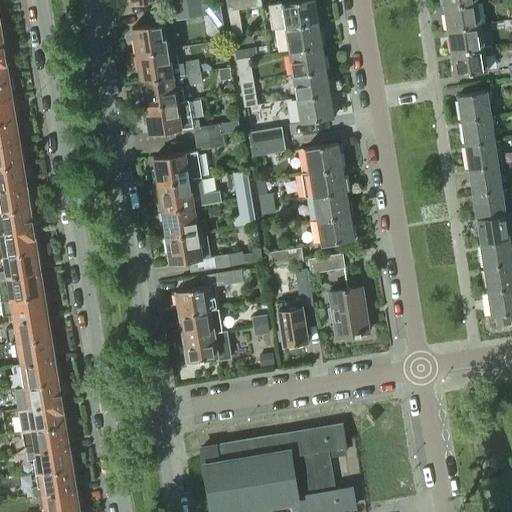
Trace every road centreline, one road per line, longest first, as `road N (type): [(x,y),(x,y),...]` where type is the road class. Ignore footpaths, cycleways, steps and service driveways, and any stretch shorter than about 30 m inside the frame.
road 1 (secondary): [(36,0),(101,428)]
road 2 (secondary): [(167,416),(97,0)]
road 3 (residential): [(419,370),(355,0)]
road 4 (residential): [(167,416),(419,370)]
road 5 (residential): [(443,511),(419,370)]
